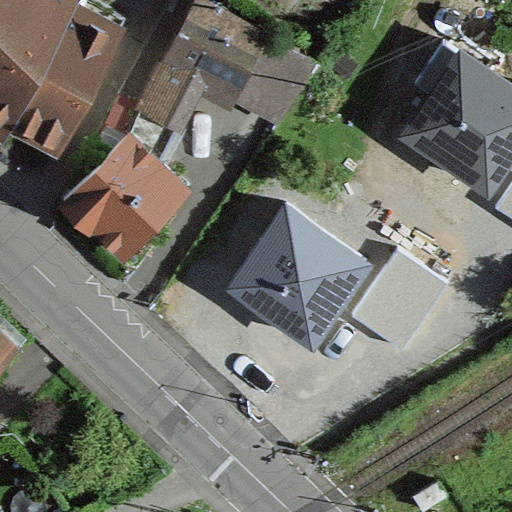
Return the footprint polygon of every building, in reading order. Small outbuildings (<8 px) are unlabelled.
[(121,24),(70,0),(0,0),(0,118),(7,126),(11,113),(59,138),(121,24)] [(225,8),(210,0),(194,0),(141,103),(168,117),(194,68),(225,8)] [(225,8),(194,68),(236,90),(268,31),(225,8)] [(511,71),(461,38),(402,126),(492,186),(511,156),(511,71)] [(95,222),(124,250),(188,184),(130,128),(64,196),(93,224),(95,222)] [(374,258),(288,199),(229,286),(315,345),(374,258)] [(0,362),(16,346),(0,330),(0,362)]
